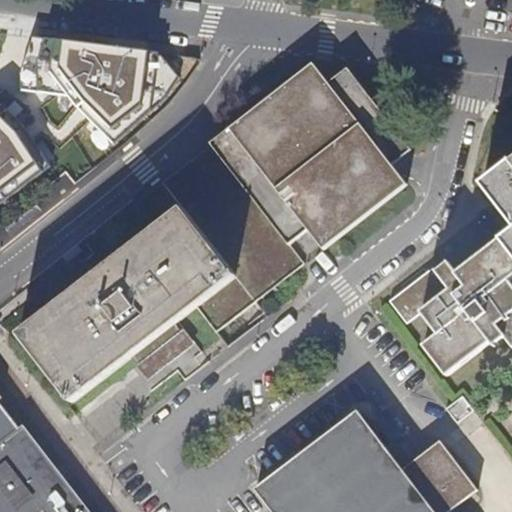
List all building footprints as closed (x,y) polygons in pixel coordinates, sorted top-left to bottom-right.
[(22,22),(0,37),(0,162),(82,105),(22,22)] [(125,83),(148,95),(160,72),(136,60),(125,83)] [(324,250),(407,184),(394,168),(392,167),(412,151),(348,70),(329,85),(314,66),(211,146),(290,247),(309,232),(324,250)] [(305,265),(290,247),(211,146),(134,206),(154,231),(182,209),(236,277),(256,302),(305,265)] [(511,345),(511,283),(511,282),(511,281),(511,162),(483,185),(511,222),(511,232),(458,274),(450,265),(438,274),(451,291),(491,343),(494,346),(506,337),(511,345)] [(33,198),(2,223),(12,235),(42,211),(33,198)] [(175,325),(197,308),(236,277),(182,209),(154,231),(21,336),(74,402),(134,356),(140,364),(163,347),(181,333),(175,325)] [(408,325),(423,314),(451,291),(438,274),(434,268),(390,302),(408,325)] [(217,333),(256,302),(236,277),(197,308),(217,333)] [(448,376),(491,343),(451,291),(423,314),(440,335),(425,347),(448,376)] [(350,311),(371,347),(396,332),(375,297),(350,311)] [(184,330),(181,333),(163,347),(140,364),(137,367),(149,381),(195,345),(184,330)] [(407,391),(428,375),(421,364),(399,380),(407,391)] [(90,511),(0,395),(0,511),(90,511)] [(465,396),(451,406),(448,409),(458,424),(476,410),(465,396)] [(375,431),(374,429),(372,431),(357,412),(259,488),(272,506),(269,508),(272,511),(274,509),(276,511),(437,511),(406,470),(403,472),(389,455),(392,453),(390,451),(388,453),(373,433),(375,431)] [(441,442),(406,470),(437,511),(451,511),(479,491),(441,442)]
